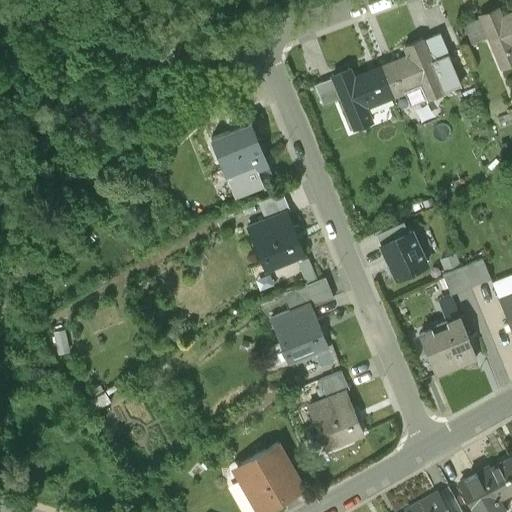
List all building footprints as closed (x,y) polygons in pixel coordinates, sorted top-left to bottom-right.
[(488,40),(502,72),(511,68),(511,17),(501,22),(497,12),(480,20),(480,21),(488,40)] [(472,47),(488,40),(480,21),(463,28),(472,47)] [(423,44),(431,63),(448,55),(440,36),(423,44)] [(409,59),(381,70),(392,98),(421,86),(427,102),(444,95),(431,63),(423,44),(422,42),(405,49),(409,59)] [(349,73),(332,80),(333,81),(341,100),(355,133),(371,126),(365,109),(392,98),(381,70),(353,82),(349,73)] [(323,108),(341,100),(333,81),(315,89),(323,108)] [(222,115),(244,105),(239,93),(216,102),(222,115)] [(229,133),(248,125),(252,123),(244,105),(222,115),(229,133)] [(229,133),(212,140),(221,163),(220,163),(228,181),(253,170),(254,172),(266,167),(248,125),(229,133)] [(286,213),(289,212),(282,193),(259,203),(266,221),(286,213)] [(266,221),(249,228),(258,250),(257,251),(264,269),(291,259),(292,260),(303,256),(286,213),(266,221)] [(410,222),(381,235),(384,242),(412,228),(410,222)] [(426,265),(410,232),(380,246),(396,279),(426,265)] [(482,259),(462,267),(470,287),(490,279),(482,259)] [(470,287),(462,267),(442,275),(450,296),(470,287)] [(283,295),(291,313),(310,305),(314,304),(306,285),(283,295)] [(511,296),(500,301),(509,323),(510,322),(511,328),(511,296)] [(291,313),(273,321),(282,342),(281,343),(288,361),(315,350),(316,352),(328,347),(310,305),(291,313)] [(459,318),(419,335),(427,354),(436,374),(472,359),(465,342),(468,340),(459,318)] [(327,400),(346,393),(349,391),(341,372),(319,381),(327,400)] [(327,400),(309,407),(318,430),(317,430),(324,448),(351,438),(351,439),(363,435),(346,393),(327,400)] [(277,444),(241,464),(247,475),(243,477),(251,491),(247,493),(258,511),(263,511),(286,499),(285,497),(302,487),(277,444)] [(489,467),(459,484),(474,511),(504,511),(497,499),(511,490),(511,460),(511,458),(490,470),(489,467)] [(409,511),(448,511),(447,511),(446,511),(436,493),(408,509),(409,511)]
